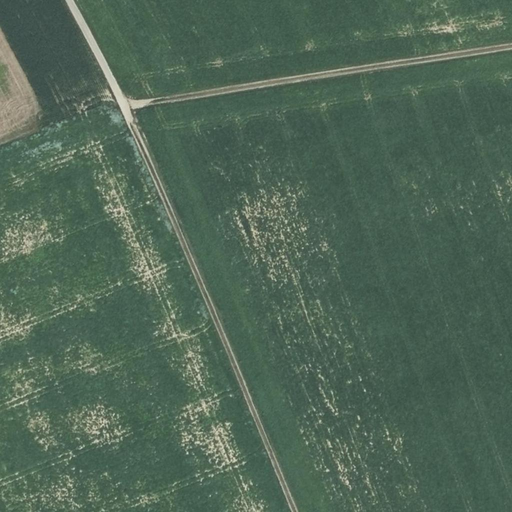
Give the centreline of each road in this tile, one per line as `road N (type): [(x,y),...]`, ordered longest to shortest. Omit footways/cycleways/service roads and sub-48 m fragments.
road 1 (track): [(123,106),(296,511)]
road 2 (track): [(511,45),(123,106)]
